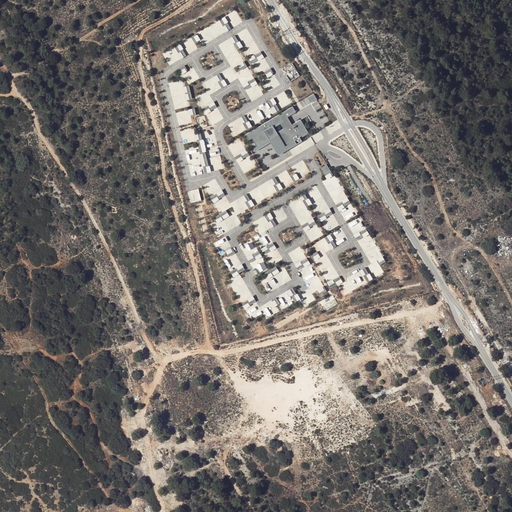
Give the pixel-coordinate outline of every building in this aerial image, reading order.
[(228,31),(231,29),(227,22),(225,24),(222,18),(219,20),(223,26),(225,25),(228,31)] [(235,43),(233,44),(237,50),(240,48),(237,43),(238,42),(235,35),(232,37),(235,43)] [(177,45),(174,47),(178,53),(180,52),(183,57),(186,56),(182,49),(180,50),(177,45)] [(262,55),(260,52),(254,55),(255,57),(250,61),(251,63),(258,60),(257,58),(262,55)] [(293,63),(284,68),(290,80),(299,75),(293,63)] [(256,81),(254,78),(248,82),(249,84),(243,87),(245,90),(251,86),(250,84),(256,81)] [(317,99),(314,94),(307,98),(311,103),(317,99)] [(270,99),(268,101),(271,107),(273,106),(276,112),(279,110),(276,104),(274,105),(270,99)] [(257,147),(277,134),(285,147),(294,141),(296,144),(302,141),(300,138),(308,133),(300,120),(292,125),(287,117),(296,112),(293,106),(246,134),(249,140),(251,138),(257,147)] [(244,122),(242,123),(246,130),(249,128),(246,123),(248,121),(244,115),(241,117),(244,122)] [(212,171),(223,168),(214,128),(202,131),(204,139),(211,137),(213,146),(210,147),(211,151),(214,151),(215,154),(209,155),(212,171)] [(256,151),(270,142),(278,155),(287,150),(296,144),(294,141),(285,147),(277,134),(257,147),(254,148),(256,151)] [(201,146),(198,147),(200,154),(202,153),(203,159),(207,159),(205,152),(203,152),(201,146)] [(321,168),(325,176),(331,173),(332,175),(333,175),(327,164),(321,168)] [(201,188),(188,190),(190,202),(203,200),(201,188)] [(257,194),(261,200),(268,196),(264,190),(257,194)] [(217,197),(219,199),(225,195),(223,192),(218,196),(216,194),(210,197),(212,200),(217,197)] [(247,201),(245,202),(249,209),(251,207),(248,201),(250,200),(246,194),(243,196),(247,201)] [(343,205),(344,206),(351,203),(349,200),(343,203),(342,201),(336,205),(338,208),(343,205)] [(221,217),(222,219),(223,218),(222,217),(228,213),(226,210),(214,217),(216,220),(221,217)] [(325,215),(326,217),(332,214),(331,211),(325,214),(324,212),(318,216),(319,219),(325,215)] [(267,214),(264,216),(268,222),(270,221),(273,227),(276,225),(272,218),(270,220),(267,214)] [(309,225),(310,227),(316,223),(314,220),(309,224),(308,222),(301,226),(303,229),(309,225)] [(368,231),(366,229),(360,232),(361,234),(355,237),(357,240),(363,237),(362,235),(368,231)] [(327,236),(324,238),(328,244),(330,243),(333,248),(336,247),(332,240),(330,241),(327,236)] [(251,254),(258,251),(253,240),(244,245),(246,249),(243,250),(245,253),(249,250),(251,254)] [(274,245),(273,243),(266,246),(267,248),(262,252),(264,254),(270,251),(269,249),(274,245)] [(260,254),(259,251),(252,255),(253,257),(248,260),(250,263),(256,259),(255,257),(260,254)] [(309,261),(307,258),(300,262),(302,264),(296,267),(298,270),(304,266),(303,264),(309,261)] [(271,273),(272,275),(273,275),(272,273),(277,269),(276,266),(264,274),(266,276),(271,273)] [(237,271),(239,273),(245,269),(243,267),(238,270),(236,268),(230,272),(232,275),(237,271)] [(365,275),(364,276),(367,282),(370,280),(367,275),(369,274),(365,267),(362,269),(365,275)] [(341,279),(339,276),(333,280),(334,282),(328,285),(330,288),(337,284),(335,282),(341,279)] [(293,295),(291,296),(295,302),(297,301),(294,295),(296,294),(292,288),(289,289),(293,295)] [(248,303),(250,305),(256,301),(254,298),(249,302),(247,300),(241,303),(243,306),(248,303)] [(251,318),(260,313),(257,306),(248,311),(251,318)]
